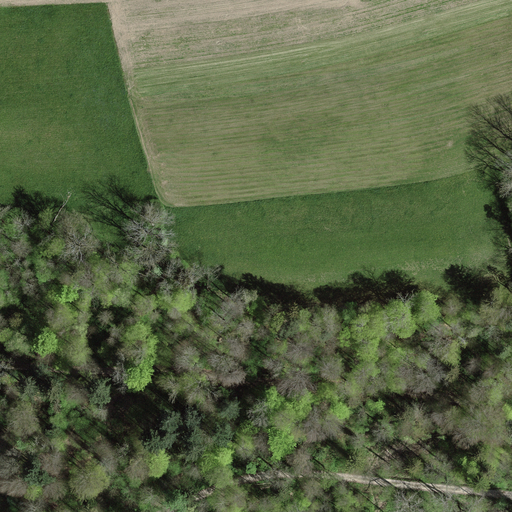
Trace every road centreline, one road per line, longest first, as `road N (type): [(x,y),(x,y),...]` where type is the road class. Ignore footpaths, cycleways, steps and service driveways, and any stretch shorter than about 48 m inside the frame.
road 1 (track): [(511,411),(359,385),(0,363)]
road 2 (track): [(511,496),(283,473),(229,484),(163,511)]
road 3 (track): [(85,511),(34,460),(21,391),(0,373)]
